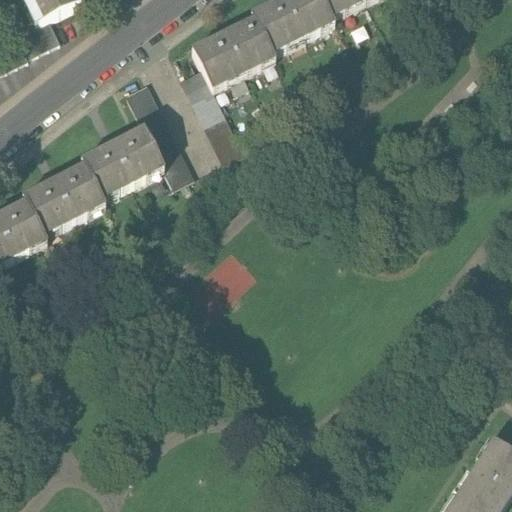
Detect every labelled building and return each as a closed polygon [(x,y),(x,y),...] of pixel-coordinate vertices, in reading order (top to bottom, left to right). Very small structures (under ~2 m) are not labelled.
[(86,6),(82,0),(24,0),(38,29),(52,22),(86,6)] [(331,22),(320,0),(289,0),(252,18),(255,24),(272,59),(334,28),(331,22)] [(375,0),(320,0),(331,22),(375,0)] [(0,75),(30,62),(28,60),(62,44),(52,22),(38,29),(19,38),(20,41),(0,50),(0,75)] [(272,59),(255,24),(193,55),(201,73),(212,95),(275,64),(272,59)] [(244,159),(212,95),(201,73),(180,83),(223,169),(244,159)] [(125,99),(143,136),(163,176),(172,194),(192,184),(145,89),(125,99)] [(163,176),(143,136),(82,167),(85,172),(101,206),(163,176)] [(101,206),(85,172),(24,203),(26,208),(43,242),(104,212),(101,206)] [(43,242),(26,208),(0,221),(0,270),(46,248),(43,242)] [(511,460),(492,448),(450,511),(506,511),(511,503),(511,460)]
